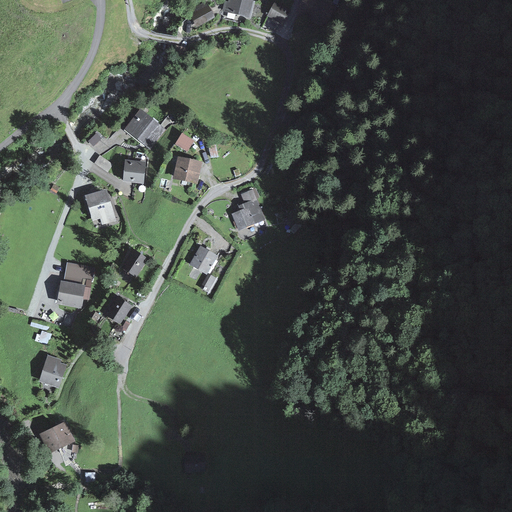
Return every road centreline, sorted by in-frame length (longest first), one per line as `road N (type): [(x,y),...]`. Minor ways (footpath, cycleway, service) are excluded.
road 1 (track): [(374,0),(328,108),(275,115)]
road 2 (residential): [(85,159),(35,297)]
